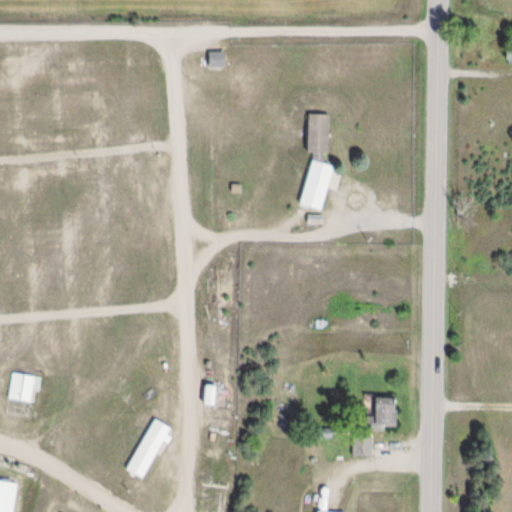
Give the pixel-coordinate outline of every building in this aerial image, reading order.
[(497,61),(511,61),(511,49),(497,50),(497,61)] [(216,53),(200,53),(200,68),(216,68),(216,53)] [(327,209),(338,164),(326,161),(336,116),(314,111),(305,151),(313,153),(302,204),(327,209)] [(10,371),(33,375),(29,401),(6,397),(10,371)] [(220,404),(220,384),(203,384),(203,404),(220,404)] [(363,430),(388,430),(388,398),(363,398),(363,430)] [(150,418),(121,467),(137,476),(159,439),(163,442),(167,435),(163,432),(166,427),(150,418)] [(365,437),(345,437),(345,457),(365,457),(365,437)] [(0,511),(0,480),(12,482),(8,511),(0,511)]
